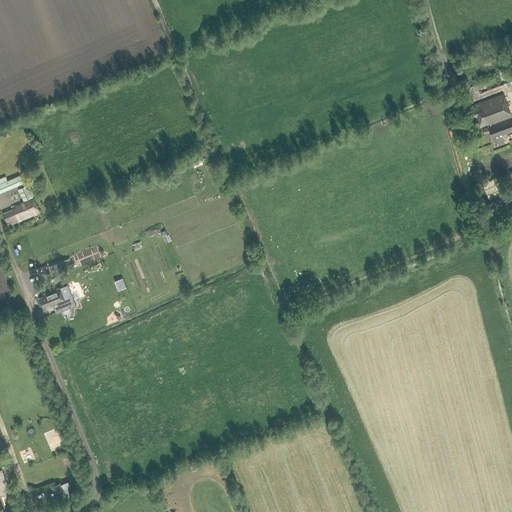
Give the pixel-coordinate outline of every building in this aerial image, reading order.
[(502,76),(505,84),(506,86),(511,83),(511,68),(501,73),(502,76)] [(490,124),(511,116),(504,94),(475,105),(476,107),(469,109),(472,118),(477,116),(480,125),(486,123),(490,122),(490,124)] [(505,143),(502,135),(511,131),(511,117),(511,116),(490,124),(490,122),(486,123),(496,147),(505,143)] [(0,193),(23,183),(20,175),(7,180),(5,176),(0,178),(0,193)] [(511,189),(500,194),(493,179),(482,184),(489,199),(494,197),(497,203),(508,198),(510,204),(511,202),(511,189)] [(18,189),(23,201),(32,197),(27,185),(18,189)] [(12,209),(3,213),(7,222),(10,221),(12,224),(40,212),(33,197),(11,207),(12,209)] [(89,277),(76,281),(82,302),(96,298),(89,277)] [(39,298),(43,308),(50,306),(50,308),(59,304),(58,303),(65,300),(60,287),(43,294),(44,296),(39,298)] [(58,490),(60,490),(63,499),(74,496),(69,480),(56,484),(58,490)]
